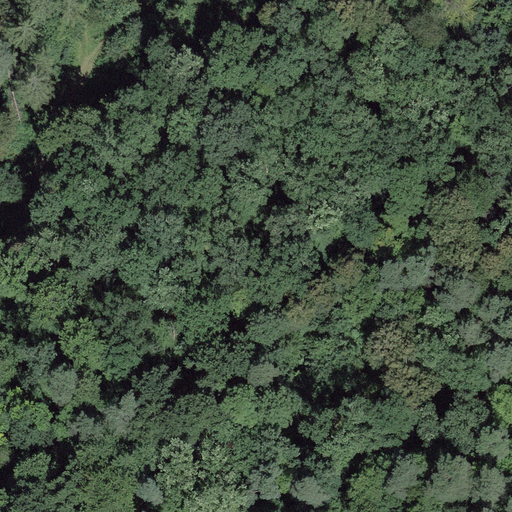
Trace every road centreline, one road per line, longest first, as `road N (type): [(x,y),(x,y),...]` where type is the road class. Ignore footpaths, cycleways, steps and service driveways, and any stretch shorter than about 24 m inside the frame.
road 1 (track): [(511,390),(0,492)]
road 2 (track): [(86,80),(0,272)]
